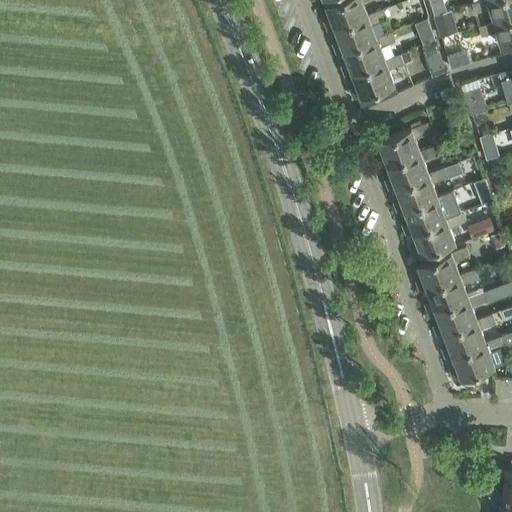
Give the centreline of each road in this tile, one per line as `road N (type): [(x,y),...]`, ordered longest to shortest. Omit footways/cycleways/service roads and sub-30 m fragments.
road 1 (tertiary): [(220,0),(309,255),(353,430)]
road 2 (residential): [(351,127),(452,412)]
road 3 (residential): [(351,127),(511,59)]
road 4 (residential): [(304,0),(351,127)]
